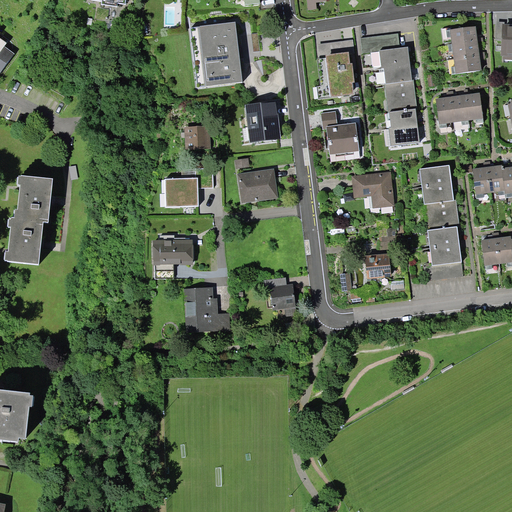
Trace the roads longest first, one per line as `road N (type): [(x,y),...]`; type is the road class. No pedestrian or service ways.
road 1 (residential): [(286,31),(320,307),(328,318),(511,298)]
road 2 (residential): [(286,31),(511,4)]
